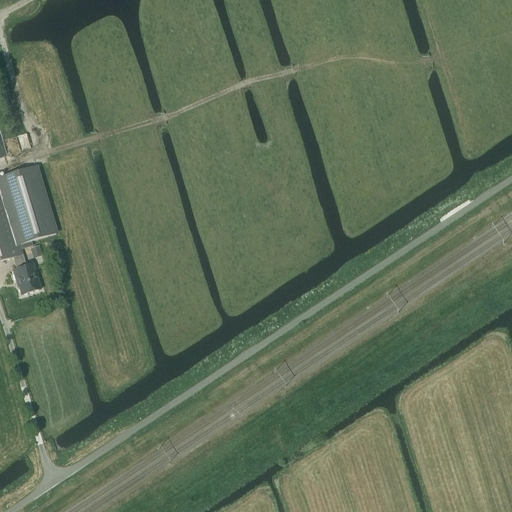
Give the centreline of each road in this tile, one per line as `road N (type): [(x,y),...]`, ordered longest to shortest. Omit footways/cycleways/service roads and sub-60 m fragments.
road 1 (unclassified): [(9,511),(511,178)]
road 2 (track): [(38,155),(302,67)]
road 3 (track): [(39,162),(0,35)]
